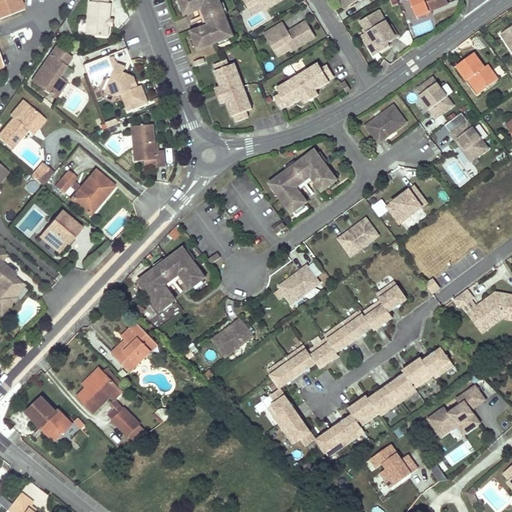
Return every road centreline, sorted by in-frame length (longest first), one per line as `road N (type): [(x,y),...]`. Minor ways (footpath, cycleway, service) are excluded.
road 1 (residential): [(201,167),(0,389)]
road 2 (residential): [(367,172),(362,186),(243,276)]
road 3 (residential): [(141,0),(201,145)]
road 4 (unclassified): [(486,11),(374,93)]
road 5 (residential): [(0,29),(34,15),(46,20),(0,91)]
